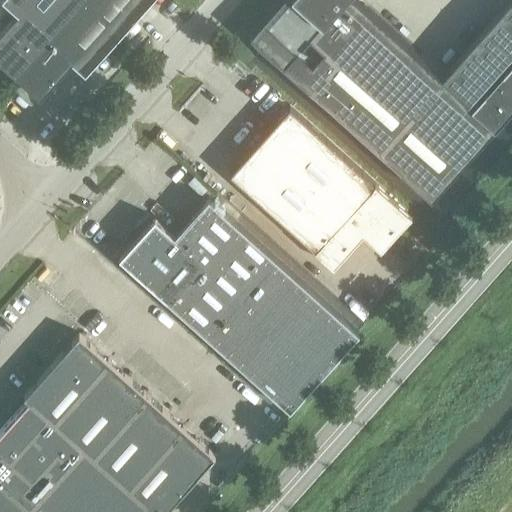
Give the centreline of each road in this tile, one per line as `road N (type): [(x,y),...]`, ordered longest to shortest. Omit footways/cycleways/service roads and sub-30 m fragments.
road 1 (secondary): [(267,511),(511,233)]
road 2 (unclassified): [(43,195),(195,29)]
